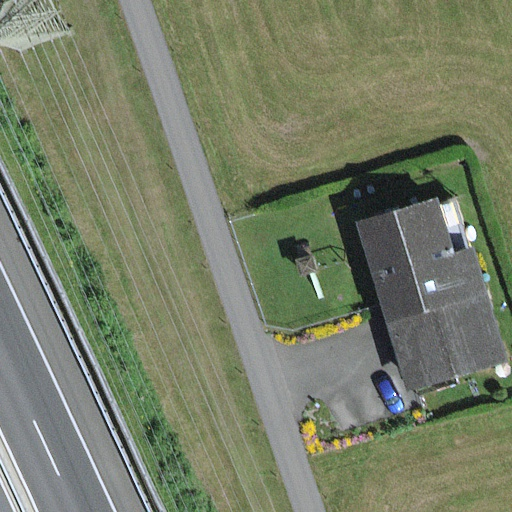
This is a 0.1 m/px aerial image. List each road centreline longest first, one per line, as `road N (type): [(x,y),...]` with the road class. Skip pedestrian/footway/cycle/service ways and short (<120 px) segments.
road 1 (residential): [(309,511),(136,0)]
road 2 (motorway): [(84,511),(0,325)]
